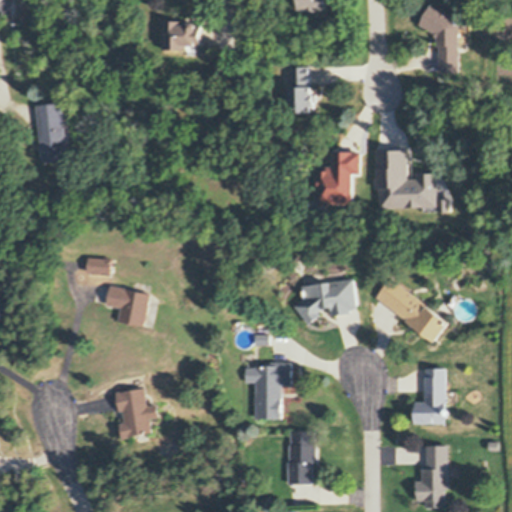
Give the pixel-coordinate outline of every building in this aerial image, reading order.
[(302,0),(338,0),(338,8),(329,8),(329,10),(327,11),(326,12),(320,12),(317,9),(302,8),(302,0)] [(461,44),(462,71),(445,71),(444,44),(441,44),(440,34),(440,33),(439,33),(425,25),(434,8),(450,16),(458,21),(461,25),(461,26),(461,44)] [(199,45),(194,45),(194,48),(190,48),(162,48),(162,21),(162,20),(174,20),(174,21),(185,21),(185,25),(193,25),(193,24),(195,23),(200,23),(202,25),(208,25),(208,45),(202,45),(199,45)] [(461,44),(461,26),(461,25),(472,25),(472,43),(461,44)] [(199,45),(199,54),(190,54),(190,48),(194,48),(194,45),(199,45)] [(313,111),(294,111),(293,111),(292,87),(294,87),(294,67),(312,66),(313,86),(314,86),(314,95),(318,95),(318,101),(316,101),(316,108),(313,108),(313,111)] [(258,89),(240,90),(239,71),(258,71),(258,89)] [(70,156),(71,158),(44,161),(44,155),(39,104),(65,102),(70,156)] [(423,180),(423,174),(435,174),(435,175),(440,175),(441,207),(385,208),(385,188),(381,188),(381,179),(383,179),(383,168),(382,151),(397,150),(397,152),(411,152),(411,168),(411,180),(423,180)] [(355,152),(355,154),(364,154),(364,171),(357,171),(358,203),(329,203),(325,203),(325,199),(324,171),(329,170),(329,166),(339,166),(338,152),(355,152)] [(325,199),(325,203),(329,203),(329,212),(313,211),(313,199),(325,199)] [(443,200),(454,200),(454,212),(444,212),(443,200)] [(114,258),(113,272),(89,270),(90,255),(114,258)] [(303,289),(306,289),(305,283),(356,277),(360,307),(353,307),(354,311),(336,313),(336,312),(334,313),(330,305),(322,311),(324,314),(311,322),(298,305),(306,298),(306,295),(303,295),(303,289)] [(436,341),(416,325),(417,324),(381,295),(395,278),(430,306),(451,322),(437,340),(436,341)] [(147,325),(120,320),(123,307),(108,304),(112,284),(154,293),(147,325)] [(255,330),(256,330),(256,331),(257,331),(257,332),(258,333),(258,334),(259,335),(259,344),(254,344),(254,343),(255,343),(255,342),(255,341),(255,340),(255,339),(255,338),(255,337),(255,336),(254,336),(254,335),(254,334),(253,334),(253,333),(252,333),(252,332),(251,332),(251,331),(250,331),(249,331),(248,331),(248,330),(247,330),(246,330),(245,330),(244,331),(243,331),(242,331),(241,332),(240,332),(240,333),(239,333),(239,334),(238,334),(236,329),(236,322),(246,322),(249,326),(250,327),(251,327),(252,327),(253,328),(254,329),(255,329),(255,330)] [(254,344),(254,345),(253,345),(253,346),(252,346),(252,347),(251,347),(250,348),(249,348),(248,348),(248,349),(247,349),(246,349),(245,349),(244,349),(244,348),(243,348),(242,348),(241,347),(240,347),(240,346),(239,346),(239,345),(238,345),(238,344),(238,343),(237,342),(237,341),(237,340),(237,339),(237,338),(237,337),(237,336),(238,336),(238,335),(238,334),(239,334),(239,333),(240,333),(240,332),(241,332),(242,331),(243,331),(244,331),(245,330),(246,330),(247,330),(248,330),(248,331),(249,331),(250,331),(251,331),(251,332),(252,332),(252,333),(253,333),(253,334),(254,334),(254,335),(254,336),(255,336),(255,337),(255,338),(255,339),(255,340),(255,341),(255,342),(255,343),(254,343),(254,344)] [(272,344),(271,344),(259,344),(259,334),(271,334),(272,344)] [(296,360),(296,381),(283,381),(283,398),(286,398),(286,416),(283,415),(275,416),(275,419),(268,419),(268,416),(258,416),(259,380),(249,380),(249,368),(259,369),(259,367),(259,364),(273,365),(273,360),(296,360)] [(447,420),(419,420),(419,402),(428,402),(428,375),(430,375),(430,367),(447,367),(447,389),(447,392),(447,401),(447,420)] [(125,437),(122,421),(127,420),(125,410),(122,410),(118,390),(126,389),(126,390),(148,386),(151,405),(160,403),(162,416),(153,417),(156,432),(125,437)] [(320,461),(318,461),(318,481),(293,481),(291,481),(291,461),(293,461),(293,444),(295,444),(295,430),(321,430),(321,443),(323,443),(323,461),(320,461)] [(451,465),(451,478),(451,486),(448,486),(448,506),(429,506),(429,498),(422,498),(422,489),(418,489),(418,479),(426,479),(426,467),(430,467),(430,445),(451,445),(451,465)] [(459,478),(451,478),(451,465),(459,465),(459,478)]
